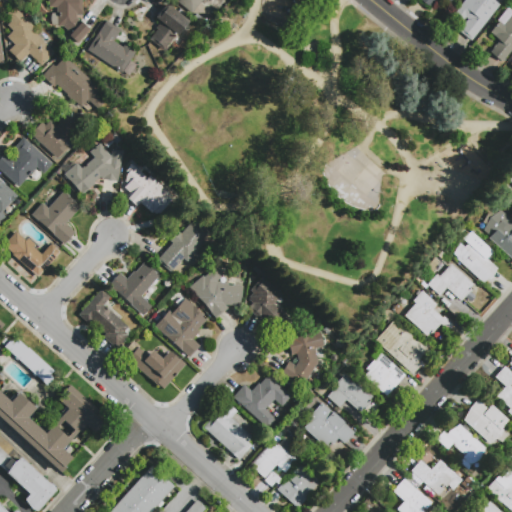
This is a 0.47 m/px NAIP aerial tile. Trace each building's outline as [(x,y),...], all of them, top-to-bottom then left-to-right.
[(81,0),(82,15),(76,15),(76,18),(87,29),(75,43),(68,35),(70,33),(63,26),(57,26),(56,7),(48,7),(48,0),(81,0)] [(201,0),(191,13),(175,0),(201,0)] [(437,0),(442,0),(448,4),(450,0),(418,0),(431,9),(437,0)] [(471,39),(458,29),(467,18),(465,16),(462,19),(453,13),(463,0),(486,0),(486,1),(492,7),(489,11),(491,13),(471,39)] [(163,50),(148,39),(157,29),(155,28),(160,22),(154,17),(165,3),(188,21),(177,35),(176,34),(163,50)] [(19,62),(8,50),(13,44),(6,37),(13,31),(6,24),(9,21),(4,16),(13,6),(33,26),(31,29),(54,52),(40,65),(28,53),(19,62)] [(511,50),(502,62),(491,52),(500,41),(490,33),(499,22),(504,25),(511,14),(511,50)] [(106,21),(120,30),(113,41),(122,47),(124,44),(135,52),(122,73),(87,50),(106,21)] [(52,87),(40,76),(51,65),(53,67),(63,56),(100,91),(101,90),(109,97),(97,110),(86,100),(79,107),(54,85),(52,87)] [(30,134),(41,122),(45,125),(49,120),(56,126),(57,124),(60,111),(85,114),(84,126),(79,126),(78,131),(65,143),(68,146),(56,158),(30,134)] [(0,171),(0,154),(3,151),(13,161),(17,156),(11,151),(24,138),(53,164),(43,174),(34,166),(17,186),(0,171)] [(111,149),(121,151),(116,181),(100,179),(100,177),(99,177),(93,182),(94,184),(81,194),(64,174),(99,143),(110,156),(111,149)] [(126,174),(133,166),(146,178),(149,175),(157,183),(153,188),(169,202),(159,214),(154,210),(152,212),(147,208),(146,209),(137,201),(134,205),(125,196),(128,192),(123,188),(127,184),(125,182),(129,177),(126,174)] [(0,181),(17,197),(1,213),(3,215),(4,217),(3,219),(1,220),(0,220),(0,181)] [(74,232),(64,244),(31,214),(41,203),(47,208),(62,191),(80,207),(65,223),(74,232)] [(487,239),(490,236),(482,228),(489,218),(500,209),(511,220),(511,259),(511,261),(487,239)] [(204,242),(186,262),(182,258),(170,272),(167,270),(156,260),(171,243),(169,241),(177,231),(180,233),(192,219),(207,233),(202,239),(204,242)] [(50,243),(60,252),(42,272),(37,278),(31,272),(11,255),(12,253),(3,245),(15,231),(25,240),(27,238),(34,244),(32,247),(40,254),(50,243)] [(496,268),(492,275),(481,282),(456,259),(462,248),(474,240),(481,246),(477,251),(496,268)] [(135,272),(143,263),(152,270),(159,276),(141,296),(152,306),(143,315),(109,284),(120,272),(127,278),(134,271),(135,272)] [(473,284),(469,289),(470,290),(461,301),(446,288),(439,296),(427,285),(436,274),(439,276),(450,264),(473,284)] [(201,276),(203,277),(214,268),(221,276),(215,281),(242,286),(239,306),(223,304),(227,308),(215,319),(188,288),(201,276)] [(249,290),(261,277),(281,294),(273,303),(292,320),(280,333),(261,316),(259,319),(247,308),(252,303),(248,299),(249,297),(248,296),(252,292),(249,290)] [(101,289),(109,297),(103,304),(128,326),(124,331),(128,334),(115,348),(103,336),(105,333),(90,320),(87,323),(78,314),(101,289)] [(412,301),(421,290),(437,304),(432,309),(442,318),(443,316),(452,324),(447,330),(443,327),(434,337),(429,332),(425,336),(403,316),(415,303),(412,301)] [(198,345),(188,357),(154,327),(169,311),(171,313),(184,298),(201,314),(200,315),(205,320),(196,330),(198,331),(191,339),(198,345)] [(413,375),(374,340),(393,320),(427,350),(419,359),(424,363),(413,375)] [(0,418),(0,322),(2,324),(0,326),(0,392),(10,401),(18,393),(35,408),(27,417),(45,433),(67,408),(57,400),(65,391),(64,390),(69,384),(108,420),(103,426),(101,424),(93,432),(84,424),(61,449),(70,457),(63,465),(65,467),(60,472),(0,418)] [(319,332),(323,347),(313,349),(317,363),(306,382),(300,378),(296,385),(280,375),(288,362),(295,367),(297,362),(295,354),(289,356),(286,340),(319,332)] [(28,350),(54,373),(50,377),(54,380),(47,388),(5,350),(12,342),(15,345),(18,342),(28,351),(28,350)] [(167,351),(183,365),(162,389),(158,386),(157,388),(126,360),(137,347),(146,355),(151,350),(161,358),(167,351)] [(376,350),(404,375),(386,396),(364,376),(368,371),(365,368),(374,359),(370,356),(376,350)] [(511,416),(506,411),(509,408),(496,397),(505,386),(494,377),(503,366),(511,373),(511,416)] [(338,407),(326,396),(334,388),(333,386),(344,374),(353,382),(354,380),(373,397),(359,412),(345,400),(338,407)] [(267,375),(290,395),(281,406),(273,399),(264,408),(276,419),(267,428),(232,397),(243,384),(250,391),(257,383),(259,384),(267,375)] [(499,436),(489,444),(463,420),(468,409),(477,400),(486,409),(490,404),(508,420),(499,436)] [(231,418),(251,436),(246,441),(251,446),(238,460),(202,428),(225,402),(236,412),(231,418)] [(344,443),(338,438),(333,444),(331,442),(326,448),(301,425),(321,403),(331,412),(333,410),(344,421),(343,422),(353,432),(344,443)] [(485,446),(479,458),(466,466),(459,459),(463,454),(452,445),(448,450),(439,442),(444,436),(450,442),(452,441),(445,435),(448,431),(459,423),(485,446)] [(264,478),(250,466),(273,439),(296,459),(285,472),(275,464),(264,478)] [(55,490),(36,511),(30,509),(23,500),(28,494),(6,473),(6,472),(0,466),(0,449),(14,462),(20,458),(46,481),(45,482),(52,485),(55,490)] [(410,471),(420,460),(430,470),(439,460),(461,480),(450,491),(444,486),(437,494),(410,471)] [(310,469),(322,481),(297,508),(276,489),(300,464),(308,471),(310,469)] [(108,511),(150,466),(173,486),(150,511),(108,511)] [(270,486),(264,481),(272,472),(279,477),(270,486)] [(511,511),(486,489),(494,479),(501,485),(511,477),(511,511)] [(392,490),(403,478),(430,502),(420,511),(400,511),(396,508),(404,500),(392,490)] [(205,509),(202,511),(184,511),(196,500),(205,509)] [(474,511),(475,511),(478,511),(488,501),(500,511),(474,511)]
